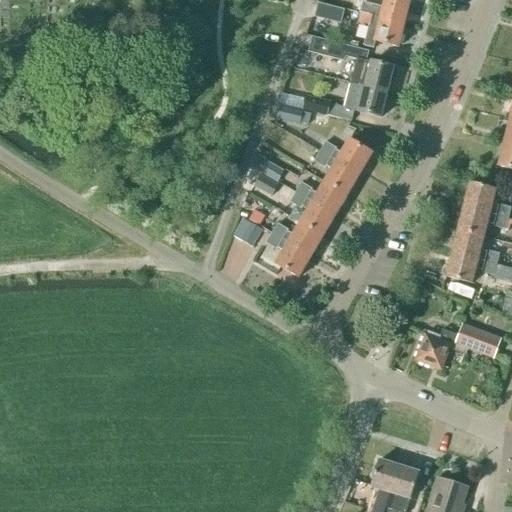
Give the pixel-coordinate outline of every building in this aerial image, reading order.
[(372,17),(404,25),(409,1),(403,0),(383,0),(380,15),(373,13),(372,17)] [(362,5),(360,14),(372,17),(373,13),(374,8),(362,5)] [(342,13),(318,7),(315,18),(339,25),(342,13)] [(371,22),(372,17),(360,14),(358,23),(368,26),(369,26),(371,22)] [(375,43),(398,49),(404,25),(372,17),(371,22),(369,26),(368,26),(362,47),(373,50),(375,43)] [(308,50),(307,53),(342,61),(346,58),(356,60),(366,63),(368,53),(311,38),(308,50)] [(356,60),(350,84),(387,93),(393,69),(366,63),(356,60)] [(329,105),(327,116),(330,117),(351,122),(354,113),(358,114),(380,119),(387,93),(350,84),(348,95),(344,109),(333,106),(329,105)] [(304,102),(302,110),(327,116),(329,105),(330,103),(305,97),(305,98),(304,102)] [(299,124),(302,113),(277,108),(275,119),(299,124)] [(511,121),(509,121),(503,144),(511,146),(511,121)] [(330,160),(359,177),(371,156),(348,142),(340,155),(334,152),(330,160)] [(319,153),(330,160),(334,152),(336,150),(325,143),(319,153)] [(511,146),(503,144),(498,168),(511,171),(511,146)] [(324,169),(325,168),(330,160),(319,153),(313,163),(324,169)] [(330,160),(325,168),(330,171),(323,183),(347,197),(359,177),(330,160)] [(277,184),(283,172),(264,161),(257,172),(277,184)] [(272,197),(278,186),(261,175),(254,187),(272,197)] [(310,193),(306,200),(334,217),(347,197),(323,183),(316,196),(310,193)] [(301,184),(295,194),(306,200),(310,193),(311,191),(301,184)] [(469,185),(463,209),(495,217),(497,208),(491,206),(494,192),(469,185)] [(300,210),(301,208),(306,200),(295,194),(289,204),(300,210)] [(334,217),(306,200),(301,208),(306,212),(299,224),(322,238),(334,217)] [(495,217),(507,220),(510,209),(498,206),(497,208),(495,217)] [(457,232),(483,238),(486,225),(493,226),(495,217),(463,209),(457,232)] [(495,217),(493,226),(492,228),(504,231),(507,220),(495,217)] [(252,248),(262,231),(243,220),(233,237),(252,248)] [(322,238),(299,224),(292,237),(286,233),(282,241),(310,258),(322,238)] [(271,235),(282,241),(286,233),(287,232),(276,225),(271,235)] [(457,232),(451,255),(484,263),(486,254),(479,252),(483,238),(457,232)] [(282,241),(271,235),(265,245),(276,251),(277,249),(282,241)] [(282,241),(277,249),(282,252),(275,265),(298,279),(310,258),(282,241)] [(484,263),(496,266),(498,255),(486,252),(486,254),(484,263)] [(481,272),(484,263),(451,255),(445,279),(471,285),(475,271),(481,272)] [(496,266),(484,263),(481,272),(481,274),(493,277),(496,266)] [(500,281),(511,284),(511,269),(504,267),(500,281)] [(454,345),(455,345),(467,350),(493,360),(501,340),(462,325),(457,337),(454,345)] [(416,362),(440,371),(449,346),(454,348),(455,345),(454,345),(457,337),(442,331),(439,337),(427,332),(416,362)] [(378,491),(371,511),(383,511),(397,468),(378,461),(369,488),(378,491)] [(397,468),(383,511),(405,511),(418,474),(397,468)] [(458,511),(466,490),(437,480),(426,511),(458,511)]
